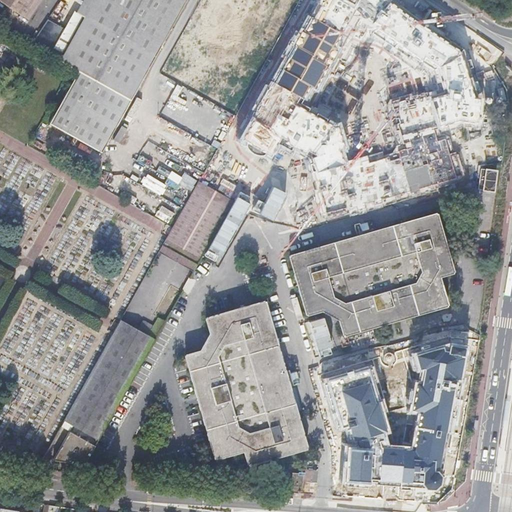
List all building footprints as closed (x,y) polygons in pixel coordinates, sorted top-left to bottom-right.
[(0,0),(0,1),(22,16),(32,0),(0,0)] [(32,0),(22,16),(31,21),(45,0),(32,0)] [(65,28),(49,54),(75,69),(77,70),(75,73),(128,103),(185,0),(91,0),(73,33),(65,28)] [(264,32),(280,0),(214,0),(211,6),(264,32)] [(325,221),(349,214),(350,217),(439,190),(438,188),(467,180),(458,151),(455,152),(448,130),(462,126),(480,129),(485,99),(477,98),(462,51),(389,2),(391,0),(318,0),(310,15),(308,14),(269,85),(267,84),(252,110),(254,111),(238,140),(240,141),(238,143),(243,146),(245,149),(246,151),(250,154),(252,155),(256,156),(259,156),(260,155),(264,158),(266,155),(267,156),(274,143),(308,162),(325,221)] [(47,17),(30,43),(49,54),(65,28),(47,17)] [(165,78),(230,112),(242,87),(177,54),(165,78)] [(75,73),(51,117),(103,147),(128,103),(75,73)] [(103,147),(51,117),(47,123),(100,152),(103,147)] [(113,148),(120,134),(114,131),(107,145),(113,148)] [(141,153),(153,159),(158,149),(146,142),(141,153)] [(159,166),(155,171),(166,178),(169,173),(159,166)] [(182,172),(175,183),(187,190),(194,180),(182,172)] [(160,195),(166,185),(144,173),(138,184),(160,195)] [(166,223),(172,213),(159,205),(154,215),(166,223)] [(289,257),(290,261),(305,311),(306,315),(310,314),(322,310),(338,320),(342,332),(343,336),(346,335),(398,319),(399,322),(407,319),(406,317),(443,306),(447,305),(446,301),(439,276),(450,273),(453,272),(452,268),(450,261),(452,260),(450,253),(448,253),(437,217),(436,213),(432,214),(369,233),(366,223),(359,225),(362,235),(292,256),(289,257)] [(296,414),(288,388),(286,381),(297,377),(295,371),(284,374),(264,304),(263,301),(259,302),(208,317),(204,319),(205,322),(209,334),(199,351),(183,356),(212,456),(213,459),(217,458),(242,451),(245,462),(247,465),(250,464),(302,449),(306,448),(305,444),(296,414)] [(64,420),(98,440),(164,322),(157,318),(150,330),(139,325),(138,327),(134,325),(132,327),(120,320),(116,326),(113,332),(64,420)] [(417,382),(411,412),(421,414),(414,448),(389,447),(386,435),(393,433),(384,401),(380,402),(369,365),(328,377),(347,445),(345,444),(342,484),(372,486),(373,481),(424,485),(428,490),(437,491),(443,486),(444,478),(441,474),(459,381),(461,381),(468,347),(444,343),(413,352),(419,372),(424,371),(421,383),(417,382)] [(94,446),(70,432),(53,460),(82,467),(94,446)] [(93,453),(87,464),(96,469),(102,458),(93,453)] [(298,474),(291,474),(291,487),(302,488),(303,477),(304,477),(305,473),(298,473),(298,474)] [(19,511),(23,511),(28,511),(30,503),(21,502),(20,505),(19,511)]
